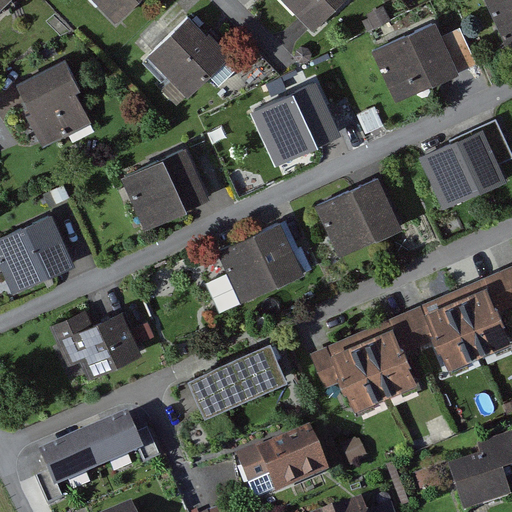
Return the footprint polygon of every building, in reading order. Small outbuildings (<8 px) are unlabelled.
[(102,0),(119,17),(136,0),(102,0)] [(287,0),(314,28),(344,0),(287,0)] [(511,0),(496,0),(511,34),(511,0)] [(194,17),(156,52),(192,91),(230,56),(194,17)] [(462,66),(441,20),(383,47),(404,93),(462,66)] [(74,59),(23,83),(38,115),(89,92),(74,59)] [(341,128),(320,82),(266,106),(288,153),(341,128)] [(484,134),(445,152),(464,195),(504,176),(484,134)] [(205,199),(183,151),(130,175),(152,223),(205,199)] [(383,180),(339,200),(359,244),(403,224),(383,180)] [(76,260),(55,214),(0,238),(0,248),(18,287),(76,260)] [(283,222),(237,243),(258,289),(304,268),(283,222)] [(220,304),(239,296),(228,271),(209,280),(220,304)] [(511,328),(494,285),(437,309),(460,364),(511,341),(511,328)] [(129,308),(81,330),(98,367),(146,345),(129,308)] [(399,325),(342,349),(365,404),(422,380),(399,325)] [(276,340),(196,374),(211,410),(291,376),(276,340)] [(134,412),(41,451),(58,490),(150,451),(134,412)] [(308,425),(242,453),(260,495),(325,467),(308,425)] [(511,472),(506,454),(458,469),(469,505),(511,492),(511,472)] [(138,511),(134,502),(109,511),(138,511)]
